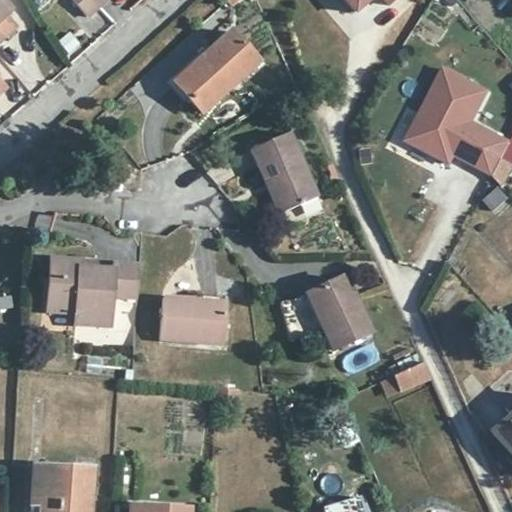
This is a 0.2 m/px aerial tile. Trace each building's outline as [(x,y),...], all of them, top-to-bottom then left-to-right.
[(10,8),(2,0),(0,0),(0,37),(15,24),(4,13),(10,8)] [(74,0),(87,14),(98,5),(93,0),(74,0)] [(343,0),(354,12),(368,0),(383,0),(388,4),(392,0),(343,0)] [(258,62),(231,32),(175,83),(202,113),(258,62)] [(491,174),(508,141),(469,121),(485,91),(442,68),(405,140),(448,163),(455,150),(474,160),(472,164),(491,174)] [(318,197),(290,133),(250,151),(265,184),(271,182),(286,212),(318,197)] [(511,164),(511,147),(509,146),(502,159),(511,164)] [(511,169),(511,164),(502,159),(493,177),(502,188),(511,169)] [(286,212),(271,182),(265,184),(279,215),(286,212)] [(507,200),(499,190),(485,202),(493,212),(507,200)] [(79,262),(51,260),(47,312),(74,313),(74,326),(110,328),(112,298),(137,299),(139,267),(113,264),(112,272),(97,271),(79,270),(79,262)] [(97,263),(79,262),(79,270),(97,271),(97,263)] [(351,297),(343,278),(337,280),(346,299),(351,297)] [(346,299),(337,280),(304,296),(331,352),(369,334),(351,297),(346,299)] [(0,310),(11,308),(9,298),(0,299),(0,310)] [(222,300),(199,298),(198,302),(162,300),(159,343),(223,348),(226,307),(222,306),(222,300)] [(49,325),(72,327),(73,316),(49,314),(49,325)] [(430,379),(423,363),(413,367),(393,377),(400,393),(430,379)] [(400,393),(393,377),(379,382),(386,398),(400,393)] [(238,390),(216,388),(215,405),(237,406),(238,390)] [(511,419),(511,421),(498,432),(511,447),(511,419)] [(88,511),(92,465),(81,465),(81,470),(33,467),(31,498),(40,498),(40,508),(39,511),(88,511)] [(40,498),(31,498),(30,507),(40,508),(40,498)]
